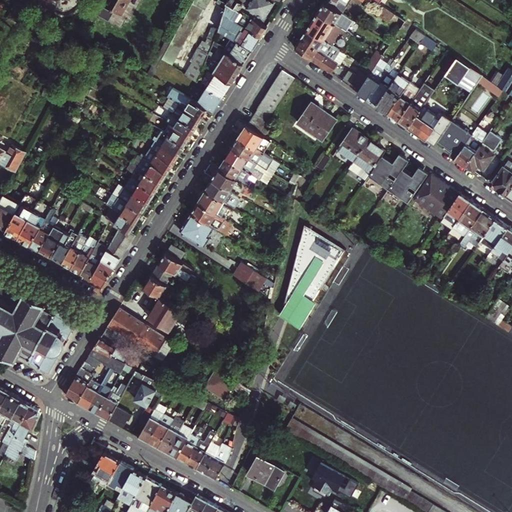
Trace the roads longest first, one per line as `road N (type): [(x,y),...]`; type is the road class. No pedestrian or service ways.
road 1 (residential): [(105,307),(273,45)]
road 2 (residential): [(273,45),(511,212)]
road 3 (residential): [(57,401),(254,511)]
road 4 (residential): [(105,307),(0,248)]
